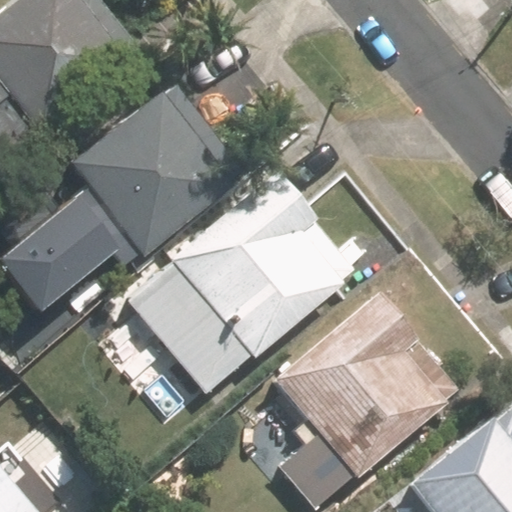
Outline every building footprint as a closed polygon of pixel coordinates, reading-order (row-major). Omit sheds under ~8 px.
[(135,56),(90,0),(0,0),(0,96),(32,136),(135,56)] [(236,175),(161,81),(60,160),(135,255),(236,175)] [(338,287),(253,180),(166,248),(251,355),(338,287)] [(447,401),(361,291),(266,366),(353,476),(447,401)] [(511,511),(511,423),(494,401),(400,475),(429,511),(511,511)]
